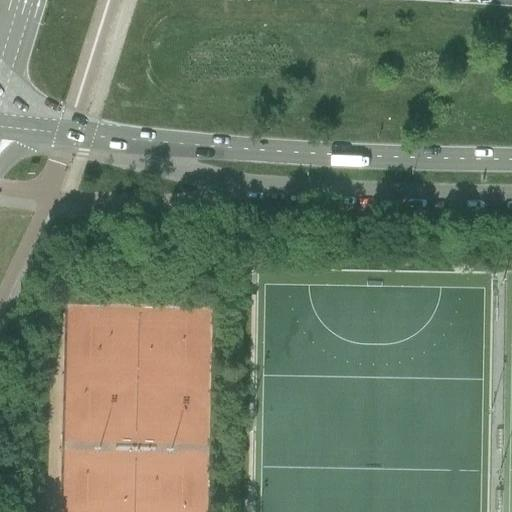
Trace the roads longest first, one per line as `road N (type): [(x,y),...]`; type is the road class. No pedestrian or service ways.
road 1 (unclassified): [(118,139),(242,186),(511,195)]
road 2 (primary): [(118,139),(348,158),(511,161)]
